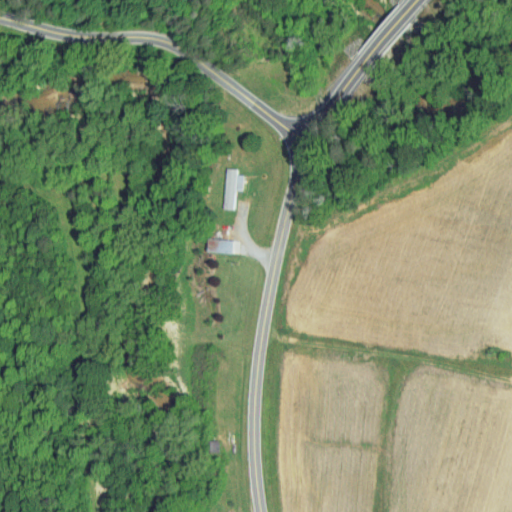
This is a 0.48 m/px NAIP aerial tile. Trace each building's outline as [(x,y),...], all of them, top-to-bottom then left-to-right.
[(233,170),(226,170),(226,163),(215,163),(214,204),(223,205),(224,185),(232,185),(233,170)] [(230,168),(240,168),(239,173),(246,174),(245,190),(239,190),(237,209),(227,208),(230,168)] [(222,248),(223,236),(198,235),(197,247),(222,248)] [(211,238),(236,240),(235,252),(210,250),(211,238)] [(211,440),(221,440),(221,451),(211,452),(211,440)]
